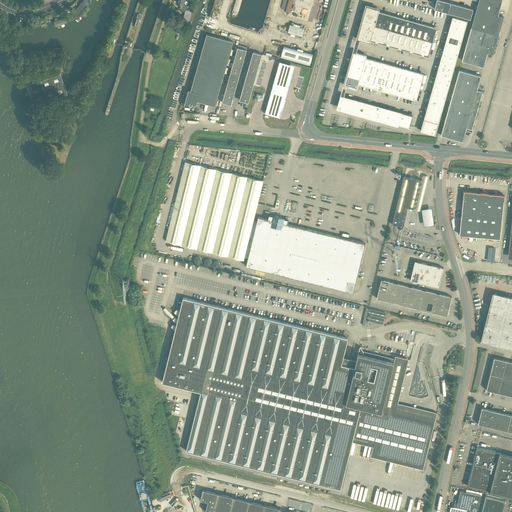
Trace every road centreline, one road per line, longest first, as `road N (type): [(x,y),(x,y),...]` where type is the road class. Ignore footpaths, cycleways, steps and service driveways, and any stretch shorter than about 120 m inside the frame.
road 1 (unclassified): [(440,148),(440,209),(469,343),(435,511)]
road 2 (unclassified): [(359,511),(192,470),(178,476),(176,488)]
road 3 (unclassified): [(471,152),(511,10)]
road 4 (tertiary): [(440,148),(320,136),(310,128)]
road 5 (tertiary): [(310,128),(343,0)]
road 6 (unclassified): [(302,135),(182,123)]
